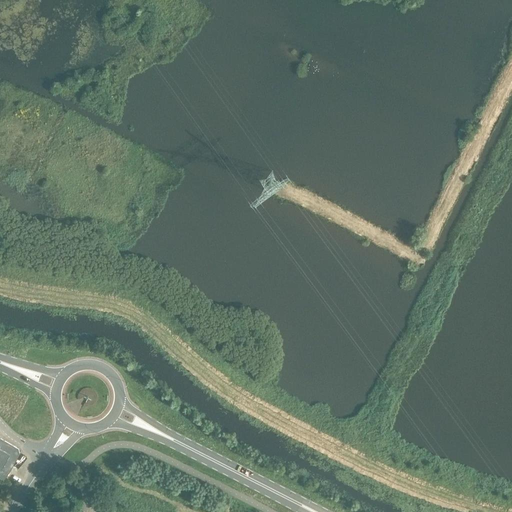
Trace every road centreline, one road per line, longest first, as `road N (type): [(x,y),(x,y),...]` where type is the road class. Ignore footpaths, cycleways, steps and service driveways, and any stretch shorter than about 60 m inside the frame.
road 1 (track): [(294,200),(420,259),(511,77)]
road 2 (primary): [(325,511),(120,404)]
road 3 (primary): [(111,419),(301,511)]
